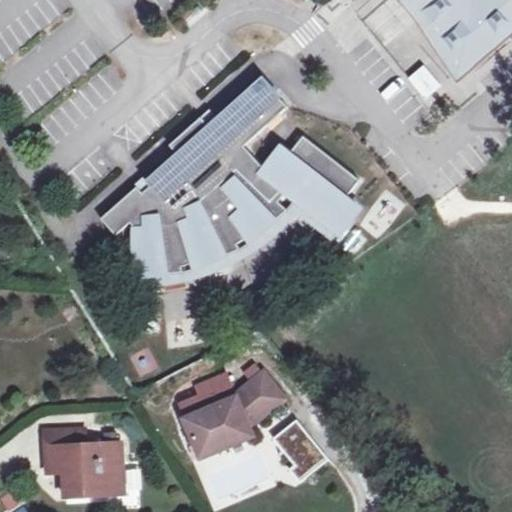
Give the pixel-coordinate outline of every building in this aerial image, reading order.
[(511,0),(390,0),(453,74),(511,23),(511,0)] [(407,81),(428,106),(444,92),(423,67),(407,81)] [(111,229),(129,243),(140,227),(146,232),(134,279),(183,274),(181,268),(193,265),(195,271),(240,251),(237,246),(247,240),(250,244),(287,212),(278,203),(285,194),(297,203),(340,236),(360,211),(345,200),(360,182),(303,138),(289,156),(280,149),(264,170),(240,152),(276,105),(248,83),(211,131),(213,132),(206,142),(193,132),(167,165),(178,173),(154,205),(156,207),(149,216),(131,203),(111,229)] [(7,243),(0,249),(0,259),(3,262),(15,250),(7,243)] [(251,427),(285,399),(263,374),(235,397),(227,376),(198,387),(202,397),(182,405),(187,418),(185,419),(202,458),(254,436),(251,427)] [(299,419),(291,427),(304,441),(290,454),(299,465),(294,469),(305,482),(311,477),(291,454),(313,435),(299,419)] [(291,427),(277,439),(290,454),(304,441),(291,427)] [(108,477),(121,477),(119,445),(86,445),(85,430),(46,432),(47,472),(63,472),(65,496),(109,494),(108,477)] [(313,435),(291,454),(311,477),(333,458),(313,435)] [(122,493),(121,477),(108,477),(109,494),(122,493)]
